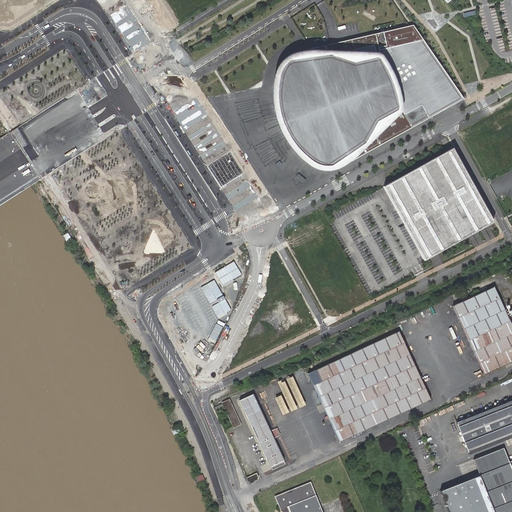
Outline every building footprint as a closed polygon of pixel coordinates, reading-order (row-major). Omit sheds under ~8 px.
[(278,81),(280,97),(283,109),(290,127),(296,139),(305,153),(311,160),(321,165),(331,166),(340,164),(372,147),(462,97),(411,24),(405,25),(332,42),(307,48),(294,51),(291,53),(286,58),(283,61),(280,67),(278,74),(278,81)] [(494,222),(453,148),(449,150),(388,184),(383,187),(424,261),(434,255),(478,230),(494,222)] [(66,241),(71,238),(68,232),(63,235),(66,241)] [(236,259),(226,265),(230,271),(232,270),(236,276),(244,272),(236,259)] [(511,321),(495,287),(454,307),(487,374),(511,362),(511,321)] [(175,333),(176,332),(184,347),(198,340),(190,325),(189,325),(177,302),(163,309),(175,333)] [(157,325),(150,329),(156,340),(163,336),(157,325)] [(398,331),(308,374),(341,442),(430,399),(398,331)] [(291,376),(286,379),(299,407),(304,405),(291,376)] [(282,379),(276,381),(289,410),(295,407),(282,379)] [(252,394),(238,401),(270,467),(270,466),(272,470),(285,464),(283,460),(284,460),(273,438),(270,430),(252,394)] [(280,395),(274,398),(282,414),(287,412),(280,395)] [(228,399),(221,402),(233,428),(240,425),(228,399)] [(511,401),(457,423),(468,453),(511,435),(511,401)] [(277,428),(270,430),(273,438),(280,435),(277,428)] [(511,511),(511,459),(509,460),(504,447),(483,455),(489,470),(480,474),(440,489),(447,507),(450,505),(452,511),(511,511)] [(483,455),(474,458),(480,474),(489,470),(483,455)] [(257,473),(247,478),(249,482),(259,478),(257,473)] [(291,511),(290,511),(323,511),(312,483),(276,497),(281,510),(285,509),(291,511)]
